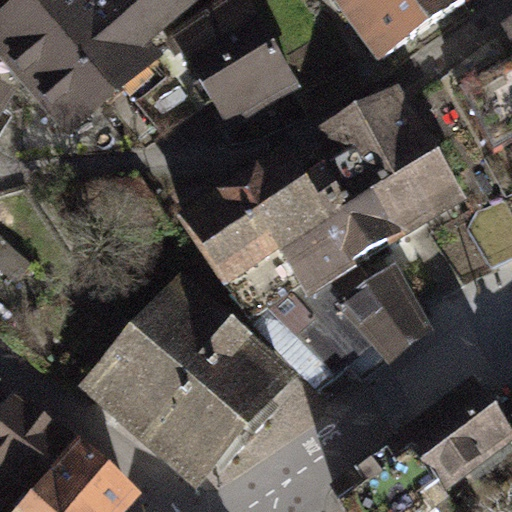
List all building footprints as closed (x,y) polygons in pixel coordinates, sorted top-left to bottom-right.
[(0,59),(79,155),(165,85),(155,73),(105,11),(95,0),(46,0),(0,38),(0,59)] [(155,73),(244,0),(118,0),(105,11),(155,73)] [(462,0),(329,0),(384,88),(480,29),(462,0)] [(234,136),(305,95),(252,4),(188,57),(234,136)] [(0,139),(20,106),(0,93),(0,139)] [(290,167),(337,250),(446,189),(410,111),(290,167)] [(185,227),(232,309),(295,273),(337,250),(290,167),(185,227)] [(468,228),(446,189),(337,250),(295,273),(351,376),(433,331),(397,266),(468,228)] [(296,402),(178,289),(93,378),(211,490),(296,402)] [(0,477),(36,511),(39,511),(89,461),(24,399),(0,424),(0,477)] [(511,426),(505,431),(486,403),(337,507),(339,511),(460,511),(511,476),(511,426)] [(142,511),(89,461),(39,511),(142,511)]
